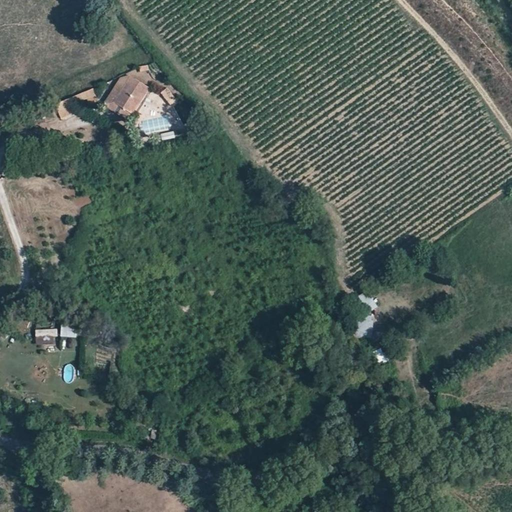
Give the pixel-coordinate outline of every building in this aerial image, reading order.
[(88,17),(97,27),(104,20),(96,10),(88,17)] [(161,92),(169,101),(175,96),(167,87),(161,92)] [(84,93),(89,105),(98,101),(93,89),(84,93)] [(122,89),(114,102),(133,115),(142,101),(122,89)] [(173,131),(162,133),(163,139),(174,137),(173,131)] [(359,295),(369,312),(379,306),(370,289),(359,295)] [(354,316),(354,338),(373,339),(374,316),(354,316)] [(62,322),(61,336),(77,337),(78,323),(62,322)] [(57,328),(35,329),(36,345),(58,344),(57,328)] [(326,350),(329,354),(334,350),(330,346),(326,350)] [(64,380),(73,380),(74,365),(65,364),(64,380)]
